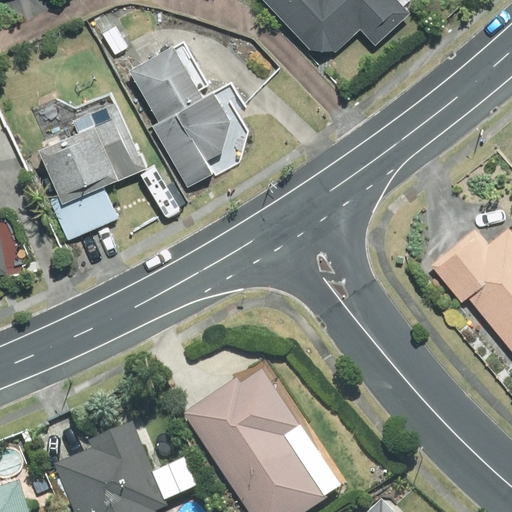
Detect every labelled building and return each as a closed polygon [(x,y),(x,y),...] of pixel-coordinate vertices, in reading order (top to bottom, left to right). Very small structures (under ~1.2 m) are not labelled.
[(267,0),(314,50),(340,52),(365,30),(379,45),(414,14),(401,0),(267,0)] [(118,12),(102,19),(92,23),(98,36),(108,32),(118,56),(134,50),(118,12)] [(216,168),(211,158),(209,156),(223,149),(235,119),(218,91),(208,96),(179,44),(132,70),(160,120),(153,124),(188,185),(216,168)] [(69,240),(120,218),(108,189),(127,182),(125,176),(151,166),(145,152),(143,153),(122,102),(77,121),(84,136),(47,151),(55,173),(52,174),(63,198),(53,202),(69,240)] [(0,275),(13,273),(3,211),(0,211),(0,275)] [(511,350),(511,232),(506,225),(484,242),(473,227),(429,262),(459,300),(467,294),(511,350)] [(188,414),(252,511),(315,511),(333,500),(292,438),(307,429),(268,370),(246,385),(242,379),(188,414)] [(161,511),(173,507),(139,424),(94,442),(97,450),(60,465),(79,511),(161,511)] [(35,511),(26,482),(0,489),(0,511),(35,511)] [(397,511),(386,500),(373,511),(397,511)]
